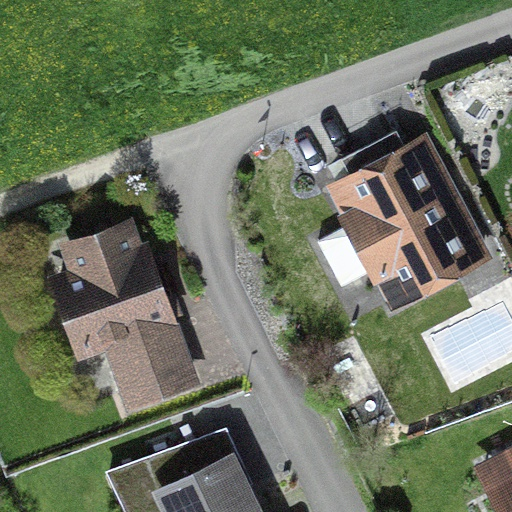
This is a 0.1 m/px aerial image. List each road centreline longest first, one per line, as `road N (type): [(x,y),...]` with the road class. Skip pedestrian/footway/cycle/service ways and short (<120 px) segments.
road 1 (residential): [(511,32),(161,147),(337,511)]
road 2 (track): [(0,210),(161,147)]
